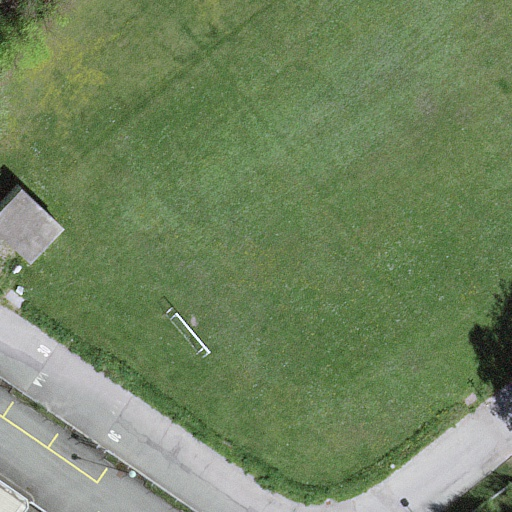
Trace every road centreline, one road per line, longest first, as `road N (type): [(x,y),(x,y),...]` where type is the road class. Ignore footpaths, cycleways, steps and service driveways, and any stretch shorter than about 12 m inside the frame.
road 1 (unclassified): [(0,355),(251,511)]
road 2 (unclassified): [(397,511),(511,422)]
